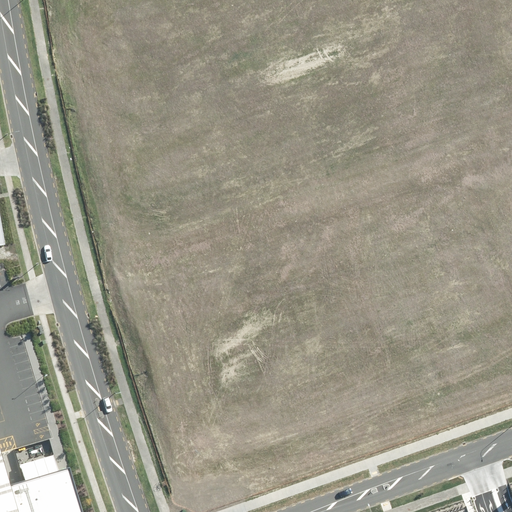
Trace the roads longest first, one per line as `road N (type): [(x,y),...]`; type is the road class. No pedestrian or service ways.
road 1 (secondary): [(136,511),(64,283),(10,0)]
road 2 (tertiary): [(511,442),(314,511)]
